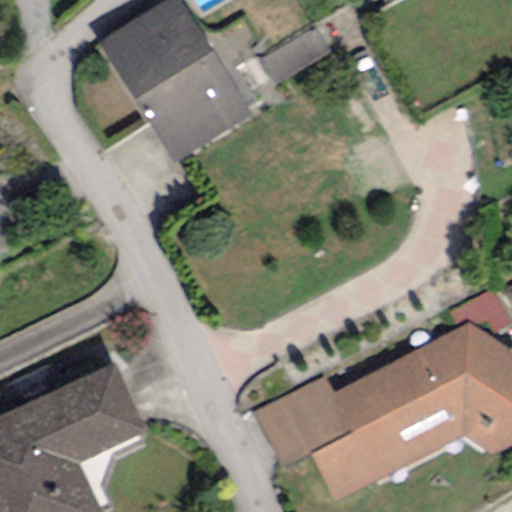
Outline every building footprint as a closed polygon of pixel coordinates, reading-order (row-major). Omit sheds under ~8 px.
[(177,0),(169,0),(99,44),(175,163),(250,116),(177,0)] [(329,56),(314,32),(262,64),(277,88),(329,56)] [(448,313),(458,330),(467,325),(488,338),(511,325),(490,292),(448,313)] [(324,378),(252,415),(281,468),(310,455),(333,502),(464,438),(490,456),(511,444),(511,351),(488,338),(467,325),(458,330),(334,392),(324,378)] [(112,366),(0,417),(0,511),(100,511),(78,463),(143,433),(112,366)]
